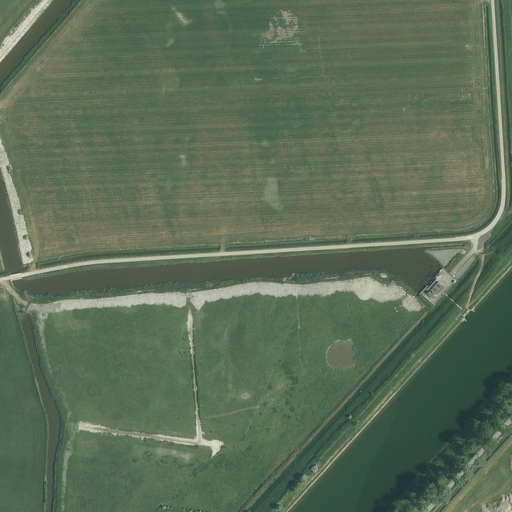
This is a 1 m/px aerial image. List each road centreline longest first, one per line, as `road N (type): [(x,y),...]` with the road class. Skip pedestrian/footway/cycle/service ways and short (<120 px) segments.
road 1 (unclassified): [(0,279),(99,261),(482,232),(503,201),(492,0)]
road 2 (unclassified): [(425,511),(511,417)]
